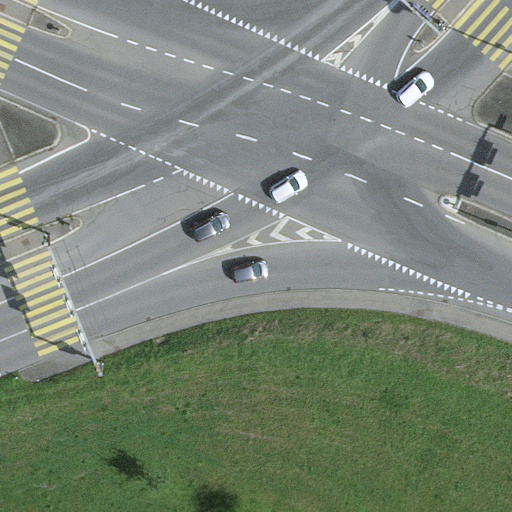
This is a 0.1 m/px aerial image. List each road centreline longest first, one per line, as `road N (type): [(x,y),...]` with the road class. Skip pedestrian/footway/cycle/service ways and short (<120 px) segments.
road 1 (primary): [(69,296),(311,262),(486,264)]
road 2 (secondary): [(69,296),(284,172)]
road 3 (primary): [(284,172),(486,264)]
road 4 (primary): [(0,51),(189,133)]
road 5 (secondary): [(189,133),(0,212)]
road 6 (primary): [(280,81),(94,0)]
road 7 (secondary): [(381,125),(433,91),(511,15)]
road 8 (primary): [(511,181),(381,125)]
road 9 (secondary): [(381,0),(280,81)]
